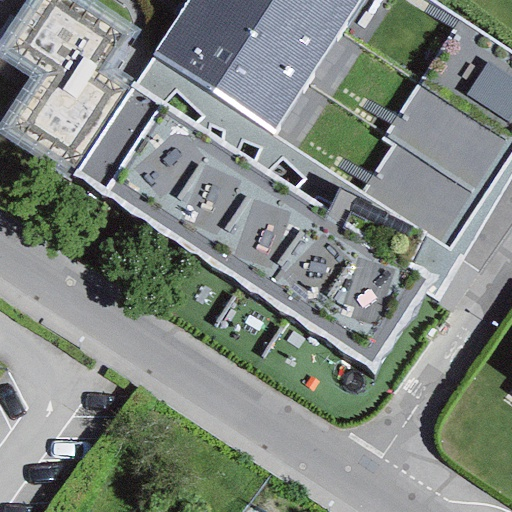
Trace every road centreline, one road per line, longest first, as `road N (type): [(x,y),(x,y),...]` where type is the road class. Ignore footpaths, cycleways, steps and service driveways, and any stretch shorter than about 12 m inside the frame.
road 1 (residential): [(362,478),(0,244)]
road 2 (residential): [(362,478),(511,264)]
